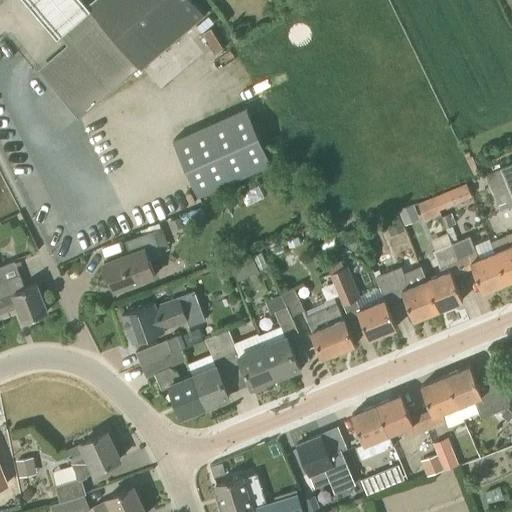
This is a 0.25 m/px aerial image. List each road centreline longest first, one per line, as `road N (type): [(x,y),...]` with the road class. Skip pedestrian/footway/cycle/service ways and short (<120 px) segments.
road 1 (residential): [(169,467),(511,327)]
road 2 (residential): [(0,377),(58,364),(108,384),(169,467)]
